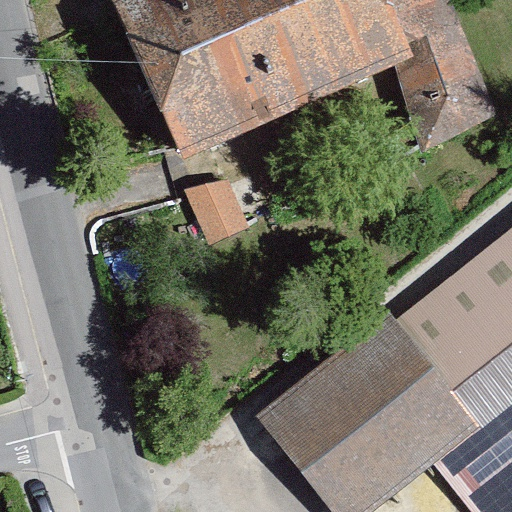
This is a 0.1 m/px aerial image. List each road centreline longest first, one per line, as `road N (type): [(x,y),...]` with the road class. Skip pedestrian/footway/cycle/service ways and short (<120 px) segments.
road 1 (track): [(183,476),(511,208)]
road 2 (tertiary): [(101,413),(0,30)]
